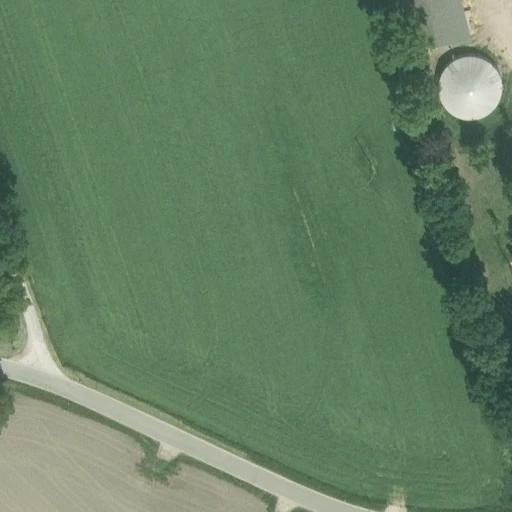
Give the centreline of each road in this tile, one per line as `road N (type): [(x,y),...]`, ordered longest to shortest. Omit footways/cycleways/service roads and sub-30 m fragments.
road 1 (tertiary): [(335,511),(51,381)]
road 2 (unclassified): [(0,232),(51,381)]
